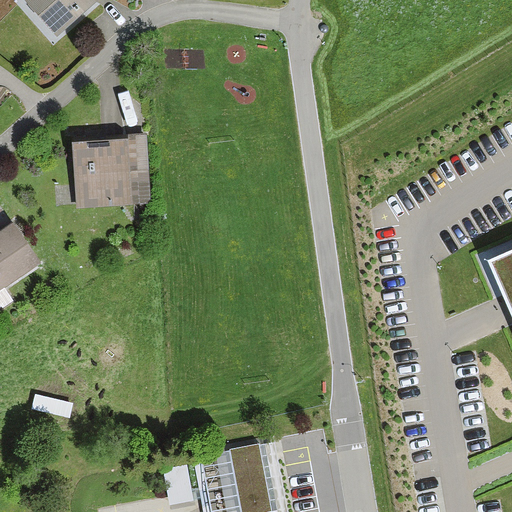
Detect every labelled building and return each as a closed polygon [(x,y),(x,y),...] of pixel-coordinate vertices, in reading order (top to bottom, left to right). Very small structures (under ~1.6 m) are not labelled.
[(94,1),(93,0),(23,0),(55,35),(94,1)] [(127,134),(128,139),(132,205),(151,204),(146,133),(127,134)] [(128,139),(73,143),(77,208),(132,205),(128,139)] [(0,291),(40,264),(13,224),(0,232),(0,291)] [(511,267),(500,273),(511,297),(511,267)]
